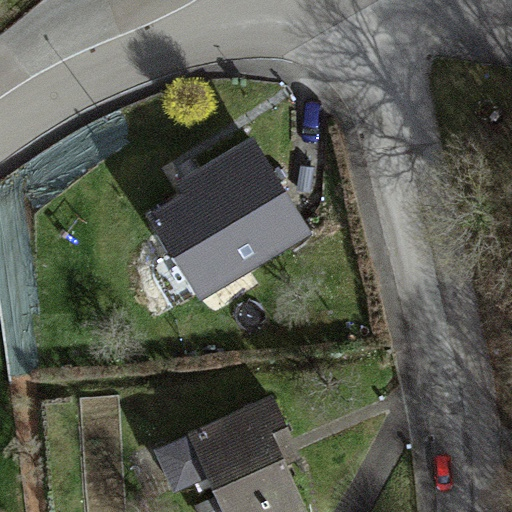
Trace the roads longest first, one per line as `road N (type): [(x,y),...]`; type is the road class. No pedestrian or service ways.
road 1 (residential): [(449,511),(389,0)]
road 2 (residential): [(0,121),(78,69),(255,5),(300,0)]
